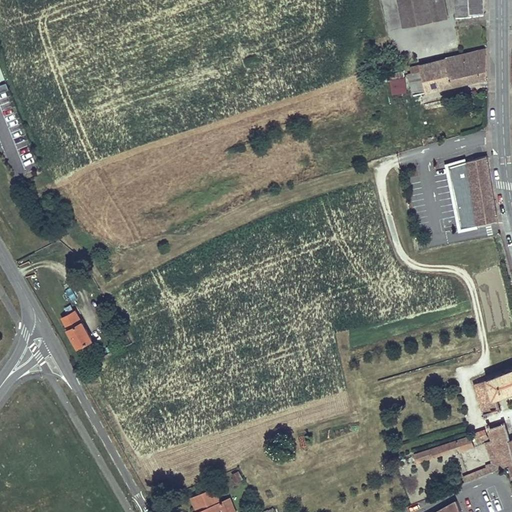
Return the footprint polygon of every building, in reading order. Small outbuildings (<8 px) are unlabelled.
[(429,0),(426,0),(403,5),(407,25),(447,18),(445,6),(431,8),(429,0)] [(429,0),(431,8),(445,6),(443,0),(429,0)] [(486,13),(485,0),(456,0),(457,16),(486,13)] [(411,73),(409,74),(414,94),(486,77),(486,48),(475,50),(476,52),(410,67),(411,73)] [(389,75),(393,95),(408,91),(404,72),(389,75)] [(0,93),(10,90),(7,83),(0,85),(0,93)] [(487,156),(449,166),(454,188),(461,228),(498,221),(487,156)] [(73,287),(67,289),(70,300),(76,298),(73,287)] [(76,310),(63,317),(70,328),(69,329),(79,347),(83,344),(84,347),(90,344),(88,341),(93,339),(83,321),(76,310)] [(511,369),(475,384),(486,417),(488,416),(487,413),(500,409),(502,410),(498,396),(511,391),(511,369)] [(491,425),(489,425),(490,430),(494,441),(487,443),(493,463),(487,465),(487,467),(464,476),(467,482),(504,466),(511,463),(511,439),(511,440),(506,420),(504,421),(504,422),(492,427),(491,425)] [(472,436),(457,441),(459,445),(461,452),(475,447),(472,436)] [(448,444),(416,455),(418,463),(436,457),(435,455),(450,450),(449,448),(448,444)] [(215,488),(192,497),(198,511),(228,511),(224,501),(221,503),(215,488)] [(234,511),(229,499),(224,501),(228,511),(234,511)] [(462,511),(458,501),(438,511),(462,511)]
